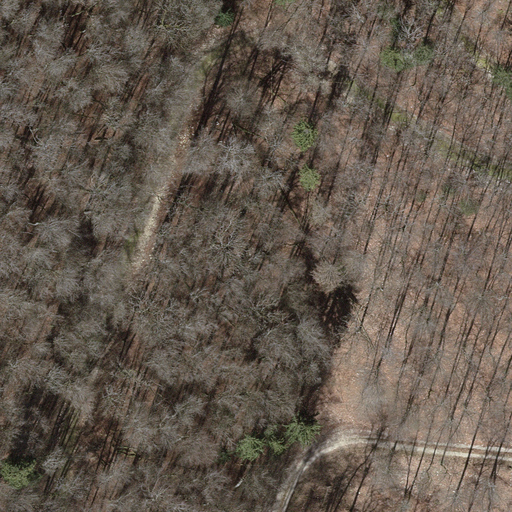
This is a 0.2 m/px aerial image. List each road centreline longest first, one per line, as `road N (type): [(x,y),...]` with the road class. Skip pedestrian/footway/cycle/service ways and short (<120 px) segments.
road 1 (track): [(60,511),(66,428),(184,91),(237,43),(299,50),(454,147),(511,161)]
road 2 (track): [(277,511),(289,478),(332,440),(408,439),(511,453)]
